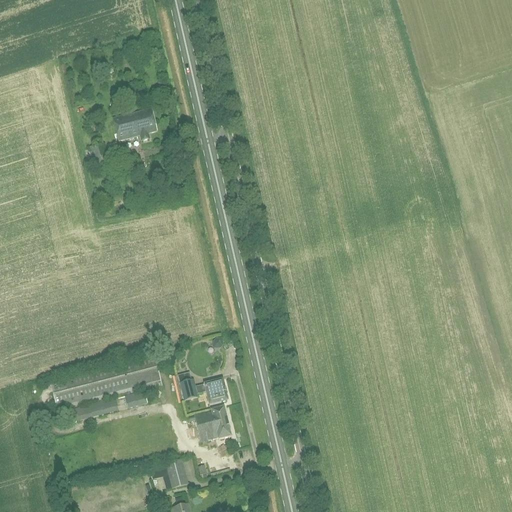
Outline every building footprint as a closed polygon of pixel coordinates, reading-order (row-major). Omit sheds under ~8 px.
[(151,110),(112,119),(118,142),(139,136),(140,142),(149,140),(148,134),(157,132),(151,110)] [(98,146),(89,148),(95,174),(111,169),(105,144),(98,146)] [(222,346),(222,339),(215,339),(212,342),(219,349),(222,346)] [(170,350),(171,353),(172,356),(180,354),(178,347),(170,350)] [(57,413),(162,385),(154,357),(50,384),(57,413)] [(227,402),(222,381),(204,385),(204,386),(195,388),(193,381),(180,385),(184,402),(198,399),(197,395),(206,393),(209,406),(227,402)] [(146,398),(144,392),(66,412),(69,425),(147,405),(146,398)] [(208,441),(209,447),(219,445),(218,440),(231,437),(224,407),(211,411),(211,412),(194,416),(200,443),(208,441)] [(177,416),(155,422),(160,440),(182,433),(177,416)] [(182,461),(165,465),(171,490),(188,486),(182,461)]
